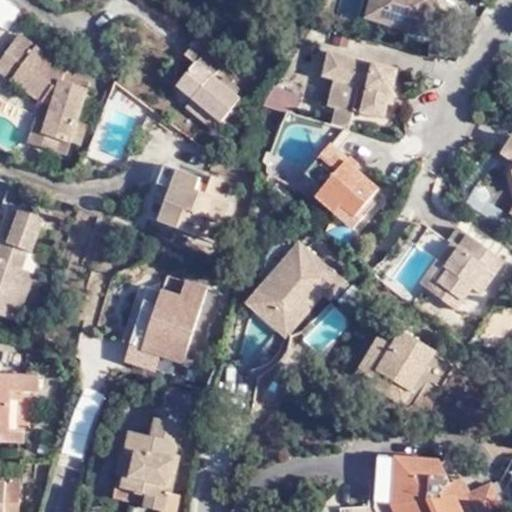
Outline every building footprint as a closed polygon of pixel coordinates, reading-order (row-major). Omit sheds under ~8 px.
[(10,0),(0,0),(0,25),(7,31),(23,9),(10,0)] [(428,9),(436,12),(440,0),(373,0),(369,16),(421,35),(428,9)] [(428,37),(436,12),(428,9),(421,35),(428,37)] [(64,83),(69,72),(51,66),(53,59),(18,36),(0,62),(0,72),(52,107),(48,120),(42,136),(59,138),(71,142),(89,90),(64,83)] [(227,60),(199,38),(182,58),(195,65),(174,90),(221,127),(240,102),(211,78),(227,60)] [(341,110),(357,115),(384,123),(391,98),(395,99),(401,75),(336,54),(329,80),(339,84),(333,108),(341,110)] [(92,81),(69,72),(64,83),(89,90),(92,81)] [(274,84),(267,105),(295,115),(303,94),(274,84)] [(105,109),(113,89),(104,85),(95,105),(105,109)] [(335,131),(353,135),(357,115),(341,110),(335,131)] [(42,136),(48,120),(35,117),(27,143),(55,151),(59,138),(42,136)] [(511,154),(511,136),(503,148),(511,154)] [(386,192),(338,147),(307,184),(361,230),(370,219),(366,216),(386,192)] [(179,185),(182,168),(169,164),(164,180),(179,185)] [(204,176),(182,168),(179,185),(164,180),(152,216),(201,232),(207,213),(228,218),(235,196),(228,196),(232,179),(216,174),(210,190),(201,188),(204,176)] [(292,200),(299,191),(278,175),(271,182),(292,200)] [(14,223),(20,205),(10,202),(4,220),(14,223)] [(45,212),(20,205),(14,223),(4,220),(0,232),(0,238),(1,239),(0,243),(0,309),(19,316),(35,270),(22,265),(28,248),(33,249),(45,212)] [(222,239),(228,218),(207,213),(201,232),(222,239)] [(474,285),(483,290),(506,256),(460,223),(450,239),(452,242),(441,256),(453,267),(437,289),(459,305),(474,285)] [(325,272),(296,246),(291,243),(287,242),(283,242),(278,242),(272,245),(268,247),(264,252),(259,258),(245,304),(279,334),(315,294),(323,301),(345,275),(332,263),(325,272)] [(453,267),(441,256),(424,280),(437,289),(453,267)] [(209,284),(188,274),(182,291),(162,283),(158,298),(145,295),(129,337),(187,354),(209,284)] [(468,310),(483,290),(474,285),(459,305),(468,310)] [(398,322),(387,337),(394,341),(405,327),(398,322)] [(394,341),(387,337),(379,331),(362,355),(411,388),(423,370),(440,383),(456,361),(405,327),(394,341)] [(0,446),(6,448),(8,435),(15,392),(39,397),(42,382),(0,373),(0,446)] [(162,487),(166,488),(173,447),(168,445),(175,418),(153,413),(150,434),(127,429),(122,450),(131,452),(124,485),(131,487),(129,497),(155,503),(160,504),(162,487)] [(18,437),(8,435),(6,448),(18,449),(18,437)] [(49,448),(34,446),(32,457),(46,459),(49,448)] [(131,452),(122,450),(115,494),(129,497),(131,487),(124,485),(131,452)] [(395,469),(393,469),(389,485),(386,511),(449,511),(449,509),(440,489),(430,466),(406,465),(395,469)] [(389,485),(393,469),(371,470),(366,511),(386,511),(389,485)] [(449,484),(440,489),(449,509),(462,508),(458,500),(449,484)] [(0,511),(0,505),(20,505),(22,486),(0,485),(0,511)] [(170,511),(175,489),(166,488),(162,487),(160,504),(155,503),(154,511),(170,511)] [(480,490),(458,500),(462,508),(464,511),(489,511),(492,511),(480,490)]
